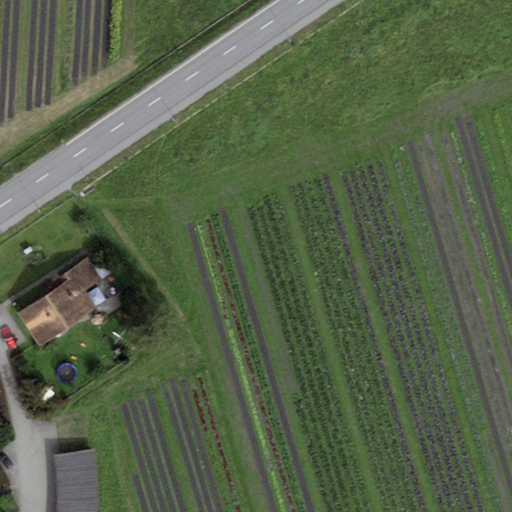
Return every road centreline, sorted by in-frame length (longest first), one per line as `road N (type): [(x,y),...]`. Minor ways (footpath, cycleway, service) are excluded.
road 1 (tertiary): [(343,0),(0,229)]
road 2 (unclassified): [(29,511),(40,470),(16,344),(0,315)]
